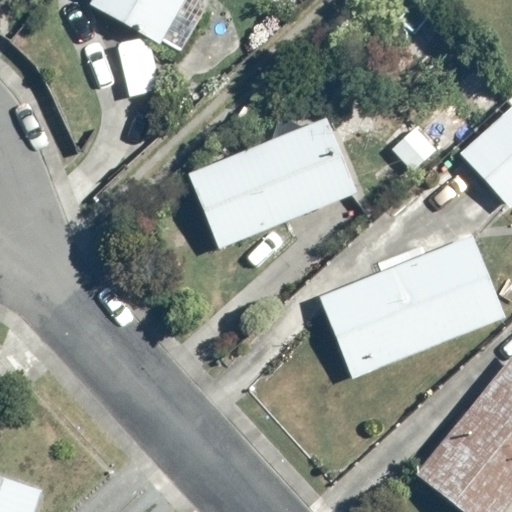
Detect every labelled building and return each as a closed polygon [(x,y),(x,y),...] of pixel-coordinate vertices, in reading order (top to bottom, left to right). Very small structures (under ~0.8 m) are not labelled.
[(92,0),(90,5),(180,52),(207,0),(92,0)] [(511,202),(511,104),(459,150),(507,206),(511,202)] [(355,193),(324,117),(186,172),(217,249),(355,193)] [(414,122),(389,144),(413,171),(438,150),(414,122)] [(503,316),(471,235),(319,295),(351,377),(503,316)] [(511,352),(409,465),(460,511),(503,511),(511,502),(511,352)] [(32,511),(39,489),(0,478),(0,511),(32,511)]
